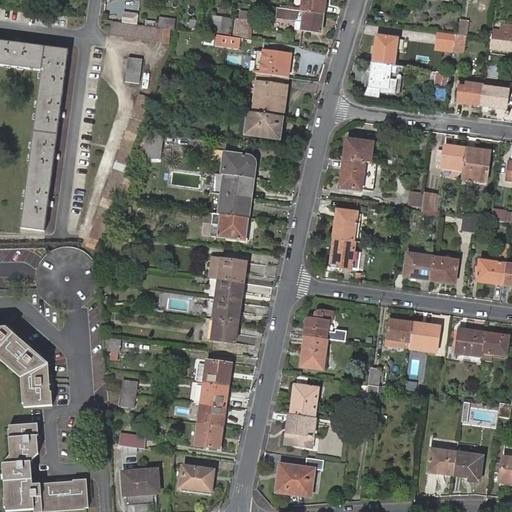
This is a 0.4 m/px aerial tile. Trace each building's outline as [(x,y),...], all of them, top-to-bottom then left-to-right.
[(304,0),(303,13),(324,16),(325,0),(304,0)] [(49,14),(62,16),(64,8),(50,6),(49,14)] [(321,34),(324,16),(303,13),(283,10),(281,22),(300,24),(299,31),(321,34)] [(237,20),(235,38),(251,40),(253,22),(254,15),(243,14),(242,21),(237,20)] [(210,35),(221,36),(223,20),(213,18),(210,35)] [(162,29),(176,31),(178,22),(162,20),(160,29),(162,29)] [(223,20),(221,36),(231,37),(233,21),(223,20)] [(461,20),(458,35),(464,36),(467,37),(469,21),(461,20)] [(162,29),(114,23),(112,37),(161,44),(162,29)] [(511,26),(511,27),(501,25),(500,31),(493,30),(492,40),(511,42),(511,26)] [(455,35),(437,33),(435,46),(438,46),(438,50),(453,52),(453,51),(455,35)] [(297,37),(279,35),(279,44),(296,46),(297,37)] [(458,35),(455,35),(453,51),(462,53),(464,36),(458,35)] [(377,37),(373,64),(394,66),(398,40),(377,37)] [(217,47),(239,50),(240,40),(218,38),(217,47)] [(511,42),(492,40),(491,48),(511,50),(511,42)] [(67,51),(0,42),(0,67),(40,72),(21,229),(44,232),(67,51)] [(291,56),(261,52),(258,75),(288,78),(291,56)] [(127,59),(124,83),(138,85),(141,61),(127,59)] [(394,66),(373,64),(369,89),(391,91),(394,75),(399,75),(400,67),(394,66)] [(257,84),(256,94),(285,98),(288,78),(258,75),(255,74),(254,83),(257,84)] [(457,104),(480,107),(483,88),(483,86),(467,84),(467,89),(460,88),(457,104)] [(483,88),(480,107),(499,109),(499,107),(506,108),(508,91),(483,88)] [(435,100),(444,102),(446,91),(436,90),(435,100)] [(285,98),(256,94),(253,114),(278,117),(281,118),(282,118),(285,98)] [(100,252),(152,100),(138,96),(87,246),(86,247),(98,251),(100,252)] [(253,114),(247,113),(243,136),(278,141),(280,126),(277,126),(278,117),(253,114)] [(145,133),(142,132),(135,152),(143,153),(145,133)] [(164,135),(145,133),(143,153),(142,157),(161,160),(164,135)] [(347,140),(344,160),(372,164),(374,144),(347,140)] [(464,152),(464,149),(455,148),(455,152),(443,150),(441,168),(461,171),(464,152)] [(474,153),(464,152),(461,171),(460,179),(486,182),(489,153),(475,151),(474,153)] [(224,176),(254,180),(256,166),(253,166),(253,165),(253,163),(252,162),(251,160),(249,159),(247,159),(246,158),(244,158),(243,156),(224,153),(221,175),(224,176)] [(372,164),(344,160),(341,188),(376,192),(379,165),(372,164)] [(252,189),(254,180),(224,176),(221,195),(248,199),(249,189),(252,189)] [(436,195),(424,194),(422,211),(434,213),(436,195)] [(247,210),(248,199),(221,195),(219,215),(248,219),(249,210),(247,210)] [(403,209),(392,207),(393,212),(398,218),(402,220),(403,209)] [(414,210),(405,209),(404,217),(413,218),(414,212),(414,210)] [(504,210),(491,209),(490,220),(503,222),(504,210)] [(334,229),(333,239),(356,243),(358,224),(354,224),(355,215),(336,212),(335,222),(338,223),(337,230),(334,229)] [(430,214),(414,212),(413,218),(412,222),(429,224),(430,214)] [(219,215),(213,214),(212,224),(219,225),(217,238),(246,241),(248,219),(219,215)] [(473,233),(475,218),(462,216),(460,231),(473,233)] [(356,243),(333,239),(330,265),(342,266),(352,267),(356,243)] [(101,281),(100,274),(100,273),(98,267),(95,262),(91,257),(86,254),(81,251),(73,249),(69,249),(61,250),(57,251),(50,255),(46,259),(41,266),(39,271),(38,277),(38,283),(39,289),(41,295),(43,298),(47,303),(52,307),(57,309),(65,312),(68,312),(74,312),(78,311),(82,309),(89,305),(93,301),(97,296),(100,287),(101,281)] [(433,259),(433,258),(407,254),(404,277),(422,280),(423,277),(431,278),(433,259)] [(211,259),(209,279),(217,281),(242,284),(245,264),(211,259)] [(457,262),(433,259),(431,278),(430,281),(439,282),(440,277),(455,279),(457,262)] [(477,282),(502,285),(505,265),(480,261),(477,282)] [(511,265),(505,265),(502,285),(511,286),(511,265)] [(240,303),(243,284),(242,284),(217,281),(215,300),(240,303)] [(238,324),(240,303),(215,300),(212,320),(213,321),(238,324)] [(305,337),(327,340),(329,323),(333,324),(334,314),(320,312),(319,312),(318,313),(316,314),(315,315),(315,316),(315,317),(314,321),(308,320),(305,337)] [(387,339),(410,343),(411,342),(413,323),(390,320),(387,339)] [(235,344),(238,324),(213,321),(211,341),(235,344)] [(427,349),(436,350),(439,327),(413,323),(411,342),(428,344),(427,349)] [(0,351),(0,352),(0,357),(23,379),(25,408),(37,408),(53,407),(53,394),(51,394),(48,394),(48,387),(51,387),(50,381),(53,381),(53,377),(51,376),(50,365),(42,359),(44,356),(41,354),(39,356),(34,352),(32,354),(28,350),(29,348),(16,336),(18,334),(15,331),(13,334),(9,330),(0,330),(0,351)] [(482,353),(484,333),(471,331),(470,335),(458,333),(456,353),(481,356),(482,353)] [(502,336),(484,333),(482,353),(507,356),(509,339),(502,338),(502,336)] [(323,371),(327,340),(305,337),(300,368),(323,371)] [(122,342),(105,339),(106,352),(121,354),(122,342)] [(386,345),(409,349),(410,343),(387,339),(386,345)] [(410,343),(410,349),(436,353),(436,350),(427,349),(428,344),(411,342),(410,343)] [(455,357),(480,361),(481,356),(456,353),(455,357)] [(481,356),(480,361),(492,362),(492,357),(507,359),(507,356),(482,353),(481,356)] [(203,383),(203,384),(228,388),(231,364),(206,361),(205,366),(197,364),(195,382),(203,383)] [(370,369),(368,386),(379,387),(381,371),(370,369)] [(124,381),(122,394),(123,395),(138,397),(139,397),(140,384),(124,381)] [(228,388),(203,384),(200,404),(225,408),(228,388)] [(366,401),(376,403),(378,393),(379,387),(368,386),(366,401)] [(298,417),(315,419),(319,390),(296,387),(294,398),(300,399),(298,417)] [(138,397),(123,395),(121,408),(136,410),(138,397)] [(294,398),(291,416),(298,417),(300,399),(294,398)] [(499,403),(498,416),(509,418),(511,404),(499,403)] [(225,408),(200,404),(198,425),(223,428),(225,408)] [(313,439),(315,419),(298,417),(291,416),(289,416),(284,445),(306,448),(308,438),(313,439)] [(6,500),(6,511),(14,511),(34,511),(43,511),(88,509),(87,480),(73,481),(73,486),(67,486),(67,483),(61,483),(61,482),(61,480),(57,480),(57,484),(41,485),(41,489),(37,489),(36,485),(33,486),(32,473),(35,472),(35,469),(33,469),(30,469),(30,464),(32,464),(39,454),(39,447),(42,447),(42,442),(40,443),(39,425),(11,426),(13,456),(7,464),(3,464),(5,490),(12,490),(12,500),(6,500)] [(223,428),(198,425),(195,447),(220,451),(223,428)] [(119,447),(145,450),(146,437),(121,434),(119,447)] [(427,473),(454,477),(457,454),(431,450),(427,473)] [(457,454),(454,477),(469,479),(469,482),(480,484),(484,457),(457,454)] [(323,467),(325,461),(311,457),(309,463),(323,467)] [(499,482),(511,483),(511,457),(503,457),(499,482)] [(278,483),(276,483),(275,492),(289,494),(289,490),(308,493),(310,481),(314,481),(315,470),(279,466),(278,473),(281,474),(281,478),(279,477),(278,483)] [(180,488),(211,492),(213,471),(183,468),(180,488)] [(125,495),(159,493),(158,470),(124,473),(125,495)]
